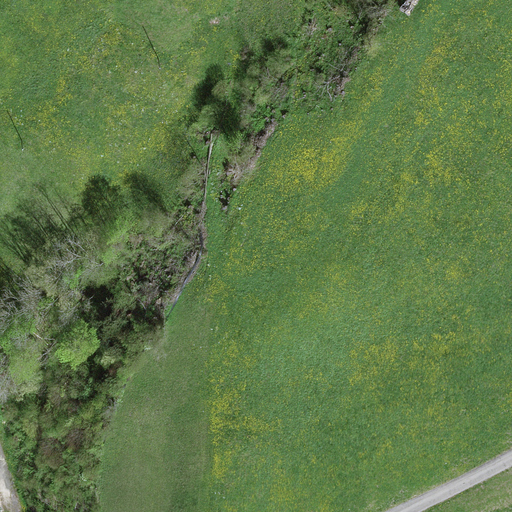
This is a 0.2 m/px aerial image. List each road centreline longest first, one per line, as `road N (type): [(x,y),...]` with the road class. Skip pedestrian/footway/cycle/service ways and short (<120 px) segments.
road 1 (motorway): [(269,511),(0,21)]
road 2 (track): [(400,511),(511,456)]
